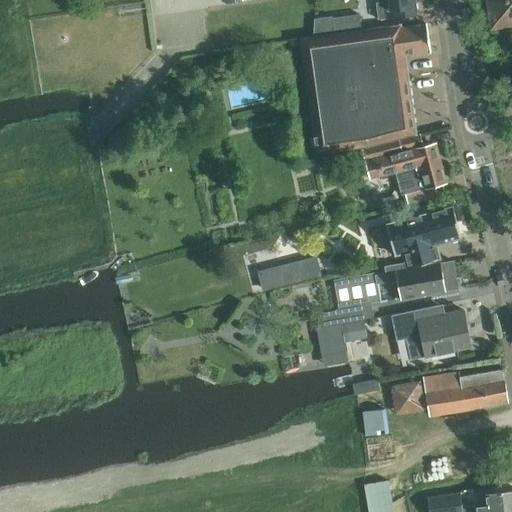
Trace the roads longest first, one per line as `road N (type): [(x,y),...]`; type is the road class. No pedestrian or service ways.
road 1 (tertiary): [(511,319),(470,129)]
road 2 (tertiary): [(470,129),(450,0)]
